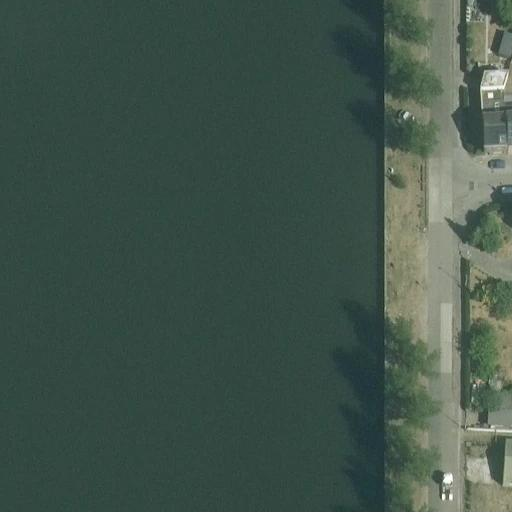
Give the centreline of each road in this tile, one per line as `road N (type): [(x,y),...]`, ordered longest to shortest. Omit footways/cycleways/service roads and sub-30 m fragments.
road 1 (unclassified): [(440,511),(439,181)]
road 2 (unclassified): [(439,181),(440,0)]
